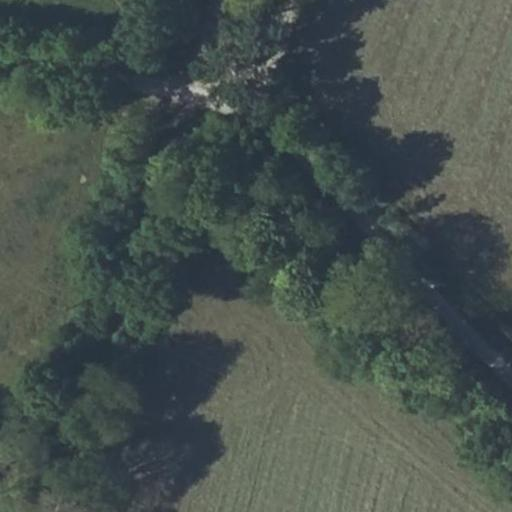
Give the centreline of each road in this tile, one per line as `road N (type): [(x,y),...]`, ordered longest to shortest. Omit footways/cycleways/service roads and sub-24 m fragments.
road 1 (track): [(187,97),(55,511)]
road 2 (unclassified): [(187,97),(230,101),(511,373)]
road 3 (track): [(0,75),(187,97)]
